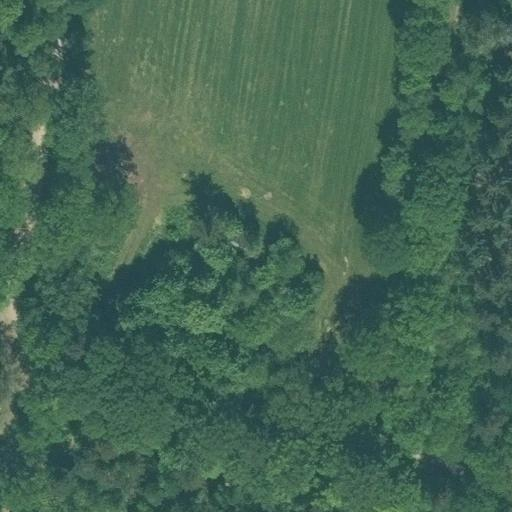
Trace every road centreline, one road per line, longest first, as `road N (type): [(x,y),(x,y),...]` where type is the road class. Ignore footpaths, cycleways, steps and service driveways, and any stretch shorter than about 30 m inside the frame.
road 1 (track): [(511,484),(150,384),(35,348),(7,331)]
road 2 (track): [(383,447),(452,0)]
road 3 (track): [(7,331),(57,0)]
road 4 (track): [(7,331),(5,511)]
